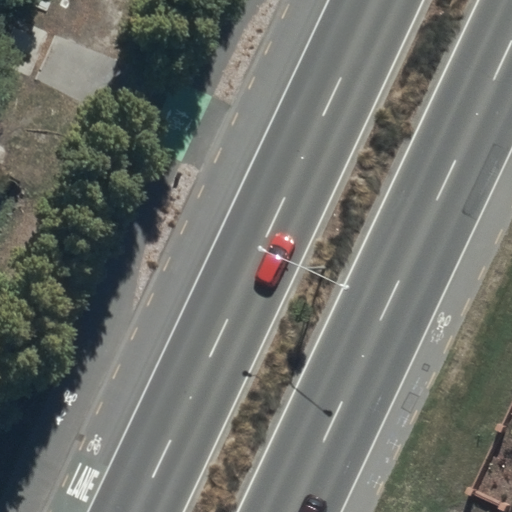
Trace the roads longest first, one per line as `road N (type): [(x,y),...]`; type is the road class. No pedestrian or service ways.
road 1 (secondary): [(132,511),(374,0)]
road 2 (secondary): [(511,57),(298,511)]
